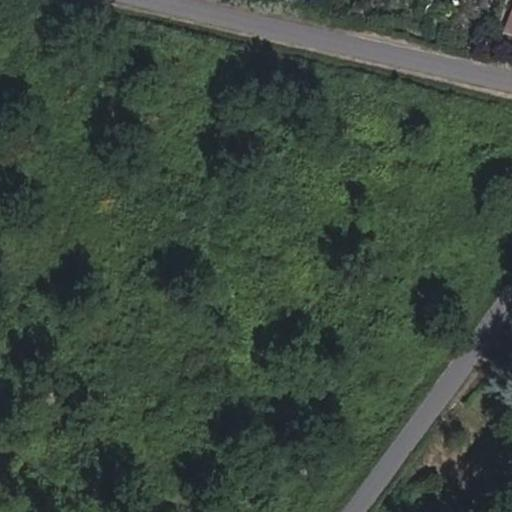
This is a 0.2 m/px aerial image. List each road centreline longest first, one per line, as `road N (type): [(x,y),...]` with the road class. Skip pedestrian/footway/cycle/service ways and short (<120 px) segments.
road 1 (tertiary): [(511,74),(184,0)]
road 2 (unclassified): [(511,304),(357,511)]
